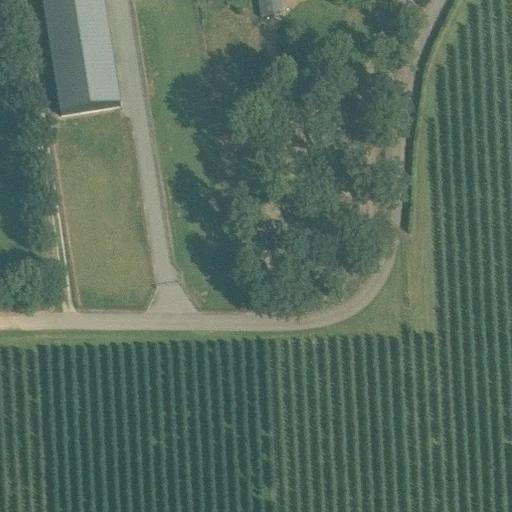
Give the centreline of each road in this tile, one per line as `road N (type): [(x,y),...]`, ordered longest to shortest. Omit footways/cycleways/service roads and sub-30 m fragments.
road 1 (unclassified): [(164,322),(298,328),(358,311),(385,279),(399,238),(406,117),(448,0)]
road 2 (track): [(0,329),(164,322)]
